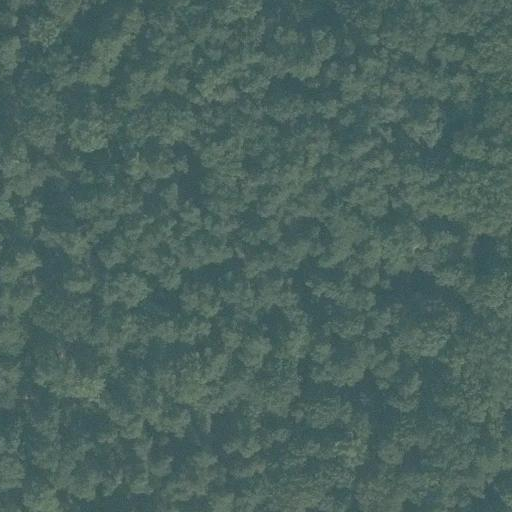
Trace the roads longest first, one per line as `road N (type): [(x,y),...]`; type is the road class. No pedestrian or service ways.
road 1 (track): [(17,511),(34,274)]
road 2 (track): [(0,71),(38,135),(34,274)]
